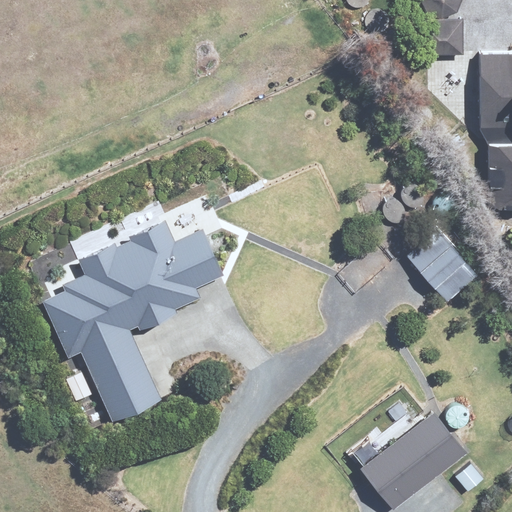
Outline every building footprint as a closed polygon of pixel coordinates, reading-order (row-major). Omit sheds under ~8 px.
[(427,0),(426,50),(465,50),(466,0),(427,0)] [(511,48),(486,49),(488,139),(494,139),(495,160),(498,159),(498,177),(495,177),(495,202),(511,201),(511,48)] [(430,198),(414,178),(381,206),(397,225),(430,198)] [(70,286),(47,296),(73,352),(85,347),(116,417),(165,395),(134,324),(142,321),(144,324),(181,308),(179,304),(204,293),(200,283),(228,270),(207,223),(178,236),(169,216),(133,232),(135,235),(120,242),(118,238),(83,254),(90,269),(67,279),(70,286)] [(442,225),(411,251),(450,297),(481,271),(469,258),(471,256),(457,239),(456,240),(442,225)] [(93,389),(84,366),(68,373),(77,396),(93,389)] [(430,397),(360,453),(395,497),(465,440),(430,397)]
